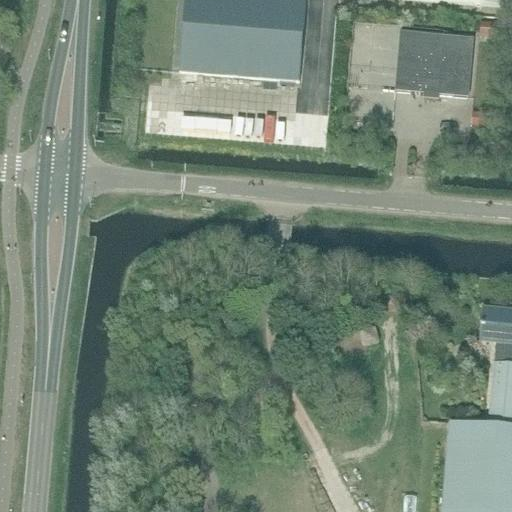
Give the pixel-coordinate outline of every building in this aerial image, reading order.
[(299,85),(306,0),(185,0),(180,76),(299,85)] [(501,0),(400,0),(400,1),(500,9),(501,0)] [(495,39),(496,27),(480,25),(479,37),(495,39)] [(472,43),(463,42),(401,36),(396,95),(468,100),(472,43)] [(497,117),(491,117),(472,115),(471,128),(496,130),(497,117)] [(511,511),(511,314),(483,312),(481,340),(496,342),(495,348),(504,348),(503,368),(494,367),(489,431),(451,427),(444,511),(511,511)]
